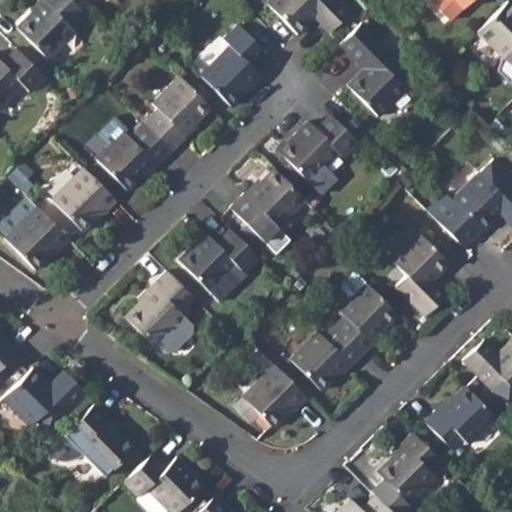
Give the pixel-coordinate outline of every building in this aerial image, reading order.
[(17,31),(47,62),(76,33),(71,29),(86,15),(70,0),(43,0),(42,1),(44,4),(17,31)] [(268,0),(266,3),(296,35),(314,18),(328,33),(350,11),(338,0),(268,0)] [(472,0),(451,0),(462,10),(472,0)] [(510,59),(511,61),(511,7),(507,3),(477,33),(505,63),(510,59)] [(200,76),(230,107),(237,100),(260,77),(252,69),(267,54),(238,24),(223,39),(230,47),(200,76)] [(345,88),(373,117),(401,90),(387,75),(398,65),(359,25),(338,46),(362,70),(345,88)] [(0,106),(21,86),(30,95),(45,79),(18,51),(2,66),(0,63),(0,106)] [(142,124),(170,153),(185,137),(183,135),(209,109),(179,77),(152,104),(157,109),(142,124)] [(275,151),(307,183),(338,154),(341,157),(354,143),(329,117),(315,129),(307,122),(284,145),(283,143),(275,151)] [(95,160),(126,192),(153,165),(155,168),(170,153),(142,124),(128,137),(123,132),(95,160)] [(51,201),(81,231),(101,211),(104,214),(116,203),(83,170),(51,201)] [(230,209),(257,238),(271,224),(276,229),(304,201),(274,171),(247,198),(244,195),(230,209)] [(481,231),(500,214),(511,227),(511,185),(505,178),(494,188),(479,173),(451,200),(444,193),(425,212),(461,248),(480,229),(481,231)] [(284,238),(313,209),(304,201),(276,229),(280,234),(284,238)] [(5,240),(35,271),(57,249),(60,252),(70,241),(38,208),(5,240)] [(267,248),(280,234),(276,229),(271,224),(257,238),(267,248)] [(204,235),(176,263),(206,293),(217,304),(244,277),(242,274),(257,259),(230,231),(214,245),(204,235)] [(396,286),(426,315),(447,296),(432,281),(450,262),(420,232),(391,260),(406,276),(396,286)] [(123,319),(155,349),(157,347),(164,354),(171,354),(191,334),(191,327),(180,315),(196,300),(167,271),(150,287),(153,290),(123,319)] [(334,327),(361,355),(373,344),(369,340),(396,314),(354,273),(341,285),(341,290),(351,300),(339,312),(344,316),(334,327)] [(350,366),(361,355),(334,327),(323,337),(318,333),(290,360),(320,389),(347,363),(350,366)] [(511,393),(511,333),(496,351),(482,337),(460,359),(504,401),(511,393)] [(0,371),(17,355),(7,344),(4,346),(0,342),(0,371)] [(308,399),(274,364),(242,397),(235,404),(250,420),(258,413),(273,428),(293,408),(296,411),(308,399)] [(2,400),(29,427),(43,413),(54,425),(83,396),(60,373),(47,387),(31,370),(2,400)] [(422,422),(450,450),(461,438),(466,444),(493,417),(463,386),(436,413),(433,410),(422,422)] [(81,459),(104,481),(134,450),(106,422),(108,420),(94,405),(44,455),(58,465),(76,462),(81,459)] [(473,442),(481,450),(501,431),(493,423),(473,442)] [(407,511),(411,509),(406,505),(433,477),(428,471),(439,461),(411,433),(400,444),(403,447),(376,473),(382,480),(370,491),(375,496),(390,511),(407,511)] [(145,493),(164,511),(178,511),(202,488),(173,461),(163,471),(150,457),(122,485),(137,501),(145,493)] [(390,511),(375,496),(360,511),(350,500),(338,511),(390,511)] [(229,511),(230,511),(215,497),(199,511),(229,511)]
